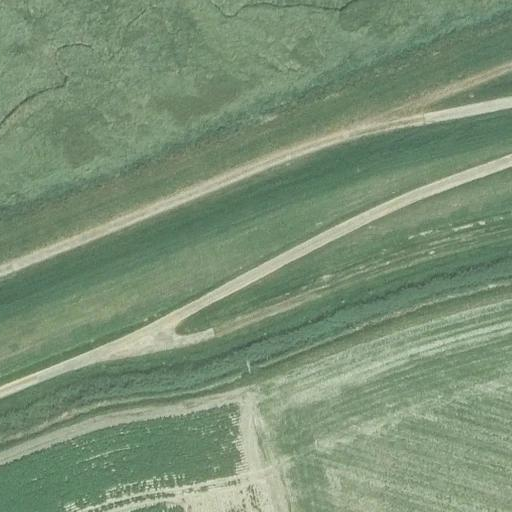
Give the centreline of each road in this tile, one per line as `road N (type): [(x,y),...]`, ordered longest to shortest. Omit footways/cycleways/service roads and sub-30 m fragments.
road 1 (unclassified): [(41,376),(141,336),(366,214),(511,160)]
road 2 (track): [(141,336),(210,333),(454,243),(511,230)]
